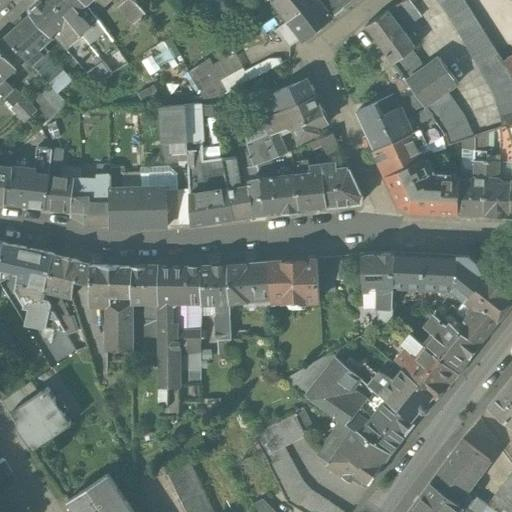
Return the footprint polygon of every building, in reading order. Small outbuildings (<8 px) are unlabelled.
[(78,29),(51,0),(39,0),(34,4),(34,6),(34,9),(35,10),(34,12),(53,37),(54,37),(66,51),(83,36),(78,29)] [(86,5),(82,0),(51,0),(78,29),(83,36),(98,22),(86,5)] [(84,0),(87,3),(90,0),(109,0),(133,25),(142,17),(131,0),(84,0)] [(96,0),(90,0),(87,3),(86,5),(98,22),(113,42),(125,32),(96,0)] [(131,0),(142,17),(147,13),(135,1),(135,0),(131,0)] [(275,0),(274,1),(290,22),(317,0),(275,0)] [(317,0),(290,22),(279,31),(290,47),(302,39),(303,41),(355,0),(317,0)] [(422,16),(410,0),(408,0),(389,10),(403,30),(422,16)] [(511,75),(503,61),(465,0),(438,0),(494,94),(504,128),(507,127),(511,125),(511,75)] [(403,30),(389,10),(367,24),(394,63),(413,50),(416,48),(403,30)] [(53,37),(34,12),(7,39),(28,61),(53,37)] [(426,69),(413,50),(394,63),(402,74),(416,94),(426,108),(435,121),(443,133),(445,135),(449,145),(474,137),(464,116),(448,92),(459,85),(440,59),(426,69)] [(15,67),(0,51),(0,95),(4,99),(13,90),(2,79),(15,67)] [(511,55),(503,61),(511,75),(511,55)] [(57,74),(40,56),(31,65),(48,83),(57,74)] [(223,79),(209,58),(189,71),(204,97),(218,95),(241,83),(235,74),(223,79)] [(104,62),(86,73),(97,85),(114,74),(104,62)] [(416,94),(402,74),(394,80),(399,91),(393,94),(398,106),(416,94)] [(68,104),(51,86),(33,102),(50,121),(68,104)] [(393,94),(356,111),(374,150),(411,133),(398,106),(393,94)] [(315,97),(264,118),(271,133),(247,143),(254,167),(286,153),(277,131),(286,126),(293,129),(298,142),(319,133),(317,127),(328,123),(320,106),(319,106),(315,97)] [(36,111),(23,98),(12,108),(25,122),(36,111)] [(201,104),(186,105),(188,154),(190,196),(209,192),(208,169),(204,169),(201,104)] [(186,105),(161,107),(164,161),(174,161),(173,155),(188,154),(186,105)] [(426,108),(412,117),(418,129),(435,121),(426,108)] [(418,129),(411,133),(416,145),(443,133),(435,121),(418,129)] [(504,128),(501,129),(500,161),(494,161),(494,148),(487,148),(487,153),(486,215),(511,216),(511,188),(511,147),(507,127),(504,128)] [(331,133),(320,138),(324,147),(319,149),(322,155),(338,148),(331,133)] [(411,133),(374,150),(386,175),(422,158),(416,145),(411,133)] [(35,171),(9,168),(5,204),(45,208),(51,150),(38,149),(35,171)] [(63,151),(51,150),(45,208),(73,211),(76,180),(60,178),(63,151)] [(471,181),(460,180),(459,214),(486,215),(487,153),(474,152),(474,177),(471,181)] [(246,186),(240,187),(235,157),(223,159),(229,189),(234,219),(254,216),(266,215),(259,178),(245,181),(246,186)] [(422,158),(386,175),(400,205),(411,212),(459,214),(460,180),(432,179),(422,158)] [(218,177),(211,178),(213,192),(229,189),(223,159),(215,161),(218,177)] [(345,162),(319,165),(323,172),(328,208),(361,204),(361,196),(360,196),(345,162)] [(319,165),(301,167),(302,174),(294,175),(300,211),(328,208),(323,172),(319,165)] [(9,168),(0,167),(0,203),(5,204),(9,168)] [(133,168),(110,169),(110,176),(111,190),(124,190),(124,180),(133,180),(133,168)] [(294,175),(263,178),(263,174),(258,174),(259,178),(266,215),(266,214),(282,213),(300,211),(294,175)] [(151,175),(140,176),(142,202),(143,227),(167,227),(166,191),(161,191),(150,192),(150,183),(152,183),(151,175)] [(96,179),(76,180),(73,211),(85,213),(85,225),(110,225),(110,228),(112,228),(111,190),(110,176),(96,176),(96,179)] [(209,192),(190,196),(192,226),(234,219),(229,189),(213,192),(209,192)] [(124,190),(111,190),(112,228),(143,227),(142,202),(124,202),(124,190)] [(178,190),(166,191),(167,227),(180,226),(178,190)] [(53,256),(5,246),(0,278),(1,280),(13,274),(20,276),(16,290),(21,292),(20,296),(27,298),(25,309),(30,310),(29,317),(45,320),(43,327),(65,331),(45,295),(53,256)] [(394,255),(361,255),(365,309),(392,308),(393,288),(394,255)] [(467,258),(394,255),(393,288),(449,290),(464,302),(484,278),(478,272),(474,264),(467,258)] [(53,256),(45,295),(65,331),(66,333),(77,330),(73,317),(69,319),(66,311),(59,296),(72,298),(77,262),(53,256)] [(341,256),(317,258),(318,261),(319,283),(343,281),(341,256)] [(318,261),(269,262),(270,300),(270,304),(319,302),(319,283),(318,261)] [(269,262),(228,267),(229,302),(270,300),(269,262)] [(133,267),(90,265),(90,312),(96,312),(96,324),(106,324),(106,365),(133,365),(133,303),(133,267)] [(158,268),(133,267),(133,303),(147,303),(158,303),(158,268)] [(201,303),(201,267),(158,268),(158,303),(158,323),(173,323),(173,307),(178,303),(201,303)] [(229,302),(228,267),(201,267),(201,303),(220,302),(221,309),(216,309),(218,341),(230,341),(229,302)] [(511,299),(484,278),(464,302),(471,307),(465,315),(468,317),(463,323),(465,324),(459,332),(477,347),(511,302),(511,299)] [(158,303),(147,303),(146,369),(158,369),(158,323),(158,303)] [(459,332),(443,319),(441,323),(433,317),(423,329),(430,335),(421,346),(455,374),(477,347),(459,332)] [(173,323),(158,323),(158,369),(158,417),(178,417),(178,354),(189,354),(189,371),(200,371),(201,330),(177,330),(177,323),(173,323)] [(421,346),(410,337),(407,339),(403,342),(402,347),(406,350),(396,362),(405,369),(402,372),(435,399),(455,374),(421,346)] [(88,349),(76,350),(83,364),(92,364),(88,349)] [(355,375),(331,355),(283,382),(344,424),(389,455),(415,423),(355,375)] [(12,366),(0,373),(0,388),(6,398),(25,386),(12,366)] [(435,399),(402,372),(393,384),(391,383),(386,389),(361,368),(355,375),(415,423),(435,399)] [(511,377),(488,407),(511,426),(511,377)] [(1,401),(9,413),(39,393),(32,382),(25,386),(6,398),(1,401)] [(9,413),(33,449),(72,423),(48,387),(39,393),(9,413)] [(300,411),(251,436),(263,458),(283,497),(287,503),(299,511),(340,511),(310,491),(299,478),(282,448),(303,437),(301,433),(309,429),(310,425),(305,416),(302,415),(300,411)] [(389,455),(344,424),(331,444),(327,441),(316,457),(350,481),(354,475),(369,485),(389,455)] [(483,511),(487,508),(473,498),(470,501),(464,496),(490,461),(462,440),(431,482),(464,506),(463,508),(468,511),(483,511)] [(202,491),(184,453),(161,464),(180,503),(202,491)] [(263,458),(258,461),(255,456),(247,460),(270,504),(283,497),(263,458)] [(511,511),(511,471),(489,502),(501,511),(511,511)] [(132,511),(108,475),(69,500),(76,511),(132,511)] [(464,506),(431,482),(408,511),(459,511),(463,508),(464,506)] [(212,511),(202,491),(180,503),(184,511),(212,511)] [(272,511),(267,506),(262,495),(250,501),(255,511),(272,511)]
